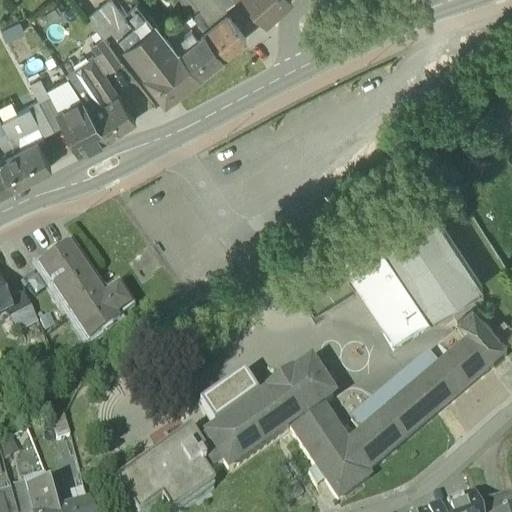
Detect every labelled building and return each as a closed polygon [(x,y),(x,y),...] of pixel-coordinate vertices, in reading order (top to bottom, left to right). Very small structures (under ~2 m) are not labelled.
[(138,5),(126,16),(123,14),(122,15),(110,0),(109,0),(87,18),(102,38),(111,31),(125,48),(135,39),(134,38),(154,22),(138,5)] [(179,0),(204,33),(227,16),(222,10),(214,0),(179,0)] [(234,2),(232,0),(215,0),(223,10),(234,2)] [(248,0),(255,7),(254,8),(265,20),(286,0),(248,0)] [(245,39),(227,16),(204,33),(222,57),(245,39)] [(154,22),(134,38),(135,39),(151,57),(157,56),(161,61),(176,49),(154,22)] [(204,33),(179,52),(199,75),(222,57),(204,33)] [(120,62),(102,38),(91,46),(109,69),(120,62)] [(151,57),(135,39),(125,48),(146,72),(161,61),(157,56),(151,57)] [(146,72),(143,75),(164,102),(199,75),(179,52),(176,49),(161,61),(146,72)] [(112,88),(102,72),(91,79),(95,84),(102,95),(112,88)] [(92,101),(82,85),(75,89),(80,97),(86,105),(92,101)] [(112,88),(102,95),(106,101),(117,95),(112,88)] [(50,95),(38,102),(53,129),(64,123),(57,110),(58,109),(50,95)] [(106,101),(90,112),(107,137),(108,139),(135,122),(117,95),(106,101)] [(58,109),(57,110),(64,123),(80,153),(107,137),(90,112),(86,105),(80,97),(58,109)] [(53,129),(38,102),(29,107),(37,123),(43,135),(53,129)] [(29,107),(0,119),(0,123),(6,137),(37,123),(29,107)] [(36,141),(0,158),(0,164),(2,169),(11,188),(50,168),(36,141)] [(0,193),(11,188),(2,169),(0,170),(0,193)] [(484,293),(424,199),(372,232),(432,325),(450,314),(478,297),(484,293)] [(432,325),(372,232),(335,256),(394,349),(432,325)] [(69,249),(39,269),(89,342),(119,322),(115,316),(129,307),(117,290),(103,299),(69,249)] [(8,305),(3,307),(10,321),(15,332),(36,321),(24,297),(8,305)] [(484,306),(478,297),(450,314),(459,327),(474,314),(484,306)] [(3,307),(0,308),(0,325),(10,321),(3,307)] [(474,314),(459,327),(470,340),(469,340),(491,364),(490,365),(491,366),(507,354),(474,314)] [(439,364),(416,383),(437,409),(490,365),(491,364),(469,340),(439,364)] [(428,351),(352,414),(363,427),(416,383),(439,364),(428,351)] [(266,393),(204,435),(205,435),(222,461),(227,467),(289,425),(321,402),(331,396),(309,363),(292,375),(289,372),(263,390),(266,393)] [(363,427),(348,439),(367,466),(437,409),(416,383),(363,427)] [(348,439),(321,402),(289,425),(329,481),(338,494),(370,471),(367,466),(348,439)] [(189,428),(115,479),(137,511),(138,511),(161,497),(171,510),(214,481),(207,471),(222,461),(205,435),(197,440),(189,428)] [(315,462),(308,468),(320,487),(329,481),(315,462)] [(59,469),(49,471),(51,481),(61,479),(59,469)] [(26,479),(9,483),(17,511),(30,511),(35,511),(29,487),(26,479)] [(69,506),(61,479),(51,481),(59,509),(69,506)] [(51,481),(29,487),(35,511),(48,511),(59,509),(51,481)] [(17,511),(11,488),(0,490),(0,498),(2,498),(5,511),(17,511)] [(511,490),(479,501),(482,511),(503,511),(511,509),(511,490)] [(482,511),(479,501),(476,492),(418,511),(482,511)] [(69,506),(59,509),(59,511),(92,511),(89,500),(69,506)]
